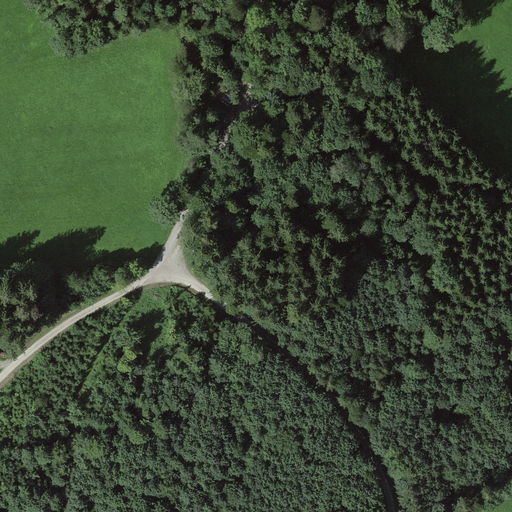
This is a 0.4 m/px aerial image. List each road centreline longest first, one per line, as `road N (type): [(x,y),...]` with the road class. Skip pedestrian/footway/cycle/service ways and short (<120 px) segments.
road 1 (track): [(175,238),(240,130),(287,102),(318,97),(435,174),(511,210)]
road 2 (track): [(392,511),(386,484),(340,406),(299,363),(188,278),(175,238)]
road 3 (track): [(175,238),(143,278),(38,344),(0,380)]
